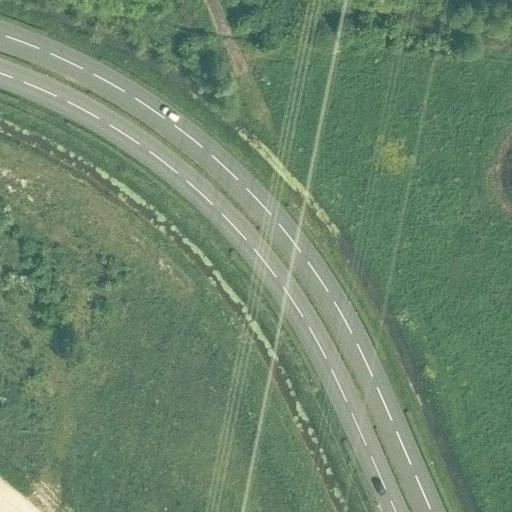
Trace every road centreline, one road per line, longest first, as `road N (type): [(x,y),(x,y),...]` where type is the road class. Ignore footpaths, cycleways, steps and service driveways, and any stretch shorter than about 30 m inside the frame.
road 1 (tertiary): [(428,511),(335,308),(272,220),(174,123),(62,57),(0,35)]
road 2 (tertiary): [(0,73),(94,114),(224,212),(324,356),(395,511)]
